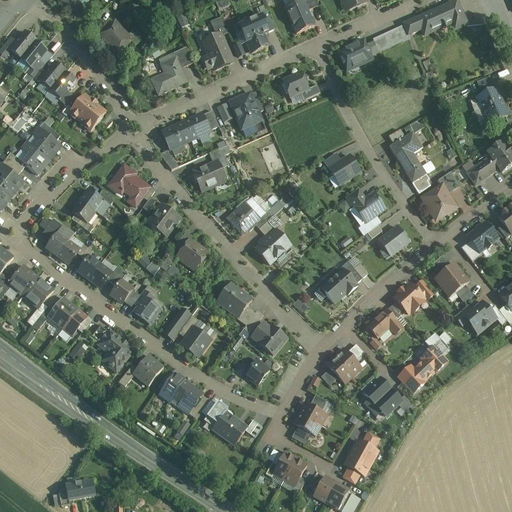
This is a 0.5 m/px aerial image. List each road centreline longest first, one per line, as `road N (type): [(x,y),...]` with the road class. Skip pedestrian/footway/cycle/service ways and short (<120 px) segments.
road 1 (residential): [(280,414),(209,384),(20,244),(16,230),(56,185),(134,129)]
road 2 (residential): [(134,129),(157,171),(320,349)]
road 3 (secondary): [(0,352),(228,511)]
road 4 (residential): [(434,246),(364,143),(315,46)]
road 5 (residential): [(134,129),(315,46)]
road 6 (residential): [(31,0),(82,48),(134,129)]
road 7 (residential): [(320,349),(363,302),(434,246)]
